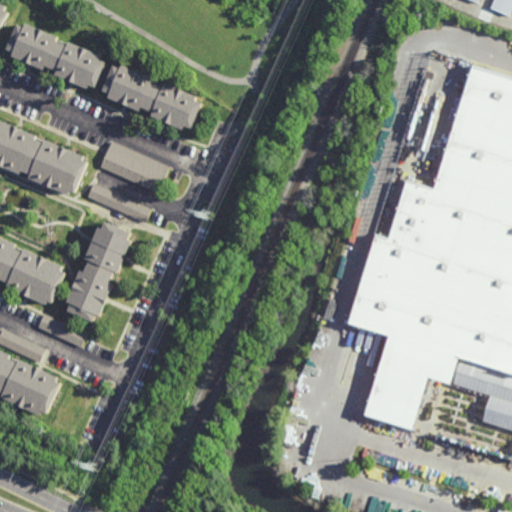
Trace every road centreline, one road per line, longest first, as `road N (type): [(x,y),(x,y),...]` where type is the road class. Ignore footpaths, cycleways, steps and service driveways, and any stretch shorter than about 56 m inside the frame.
road 1 (residential): [(97,443),(237,128)]
road 2 (residential): [(216,173),(0,80)]
road 3 (residential): [(0,317),(126,377)]
